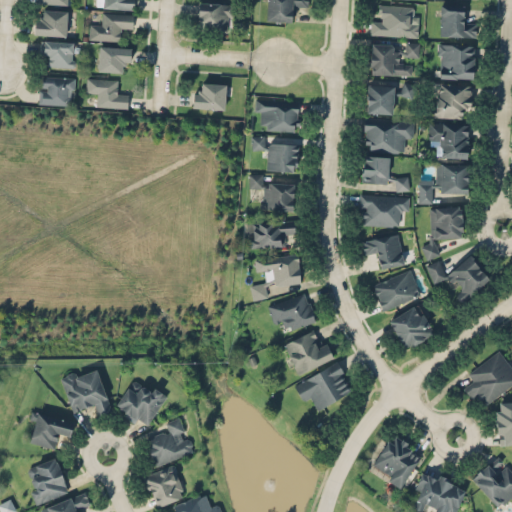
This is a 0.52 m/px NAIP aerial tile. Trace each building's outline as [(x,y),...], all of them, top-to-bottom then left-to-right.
[(92,0),(92,7),(133,8),(133,0),(92,0)] [(266,0),(266,19),(295,20),(295,3),(307,3),(307,0),(266,0)] [(198,29),(231,29),(231,2),(198,2),(198,29)] [(416,35),(417,15),(411,14),(411,4),(380,4),(380,21),(370,21),(369,34),(416,35)] [(464,20),(464,4),(439,4),(439,35),(475,35),(475,20),(464,20)] [(34,33),(65,34),(66,9),(44,9),(44,16),(34,16),(34,33)] [(89,39),(121,40),(121,29),(131,30),(131,12),(100,11),(100,20),(89,20),(89,39)] [(74,40),(43,40),(43,65),(73,65),(74,40)] [(406,54),(417,54),(417,41),(406,41),(406,54)] [(410,73),(411,63),(399,63),(399,51),(392,50),(392,42),(369,42),(369,73),(410,73)] [(436,76),(473,77),(474,43),(437,42),(436,76)] [(99,70),(121,70),(121,61),(129,61),(129,46),(99,46),(99,70)] [(38,103),(72,104),(73,76),(39,75),(38,103)] [(118,79),(86,77),(86,94),(96,95),(96,105),(126,106),(127,89),(117,88),(118,79)] [(224,82),(202,82),(202,90),(192,90),(192,107),(224,107),(224,82)] [(401,95),(413,95),(413,82),(401,82),(401,95)] [(470,83),(436,82),(434,115),(461,116),(461,107),(470,107),(470,83)] [(392,83),(367,83),(366,112),(392,112),(392,83)] [(297,98),(254,98),(254,117),(263,117),(263,129),(297,129),(297,98)] [(413,117),(363,116),(362,141),(369,141),(369,150),(402,151),(402,140),(413,140),(413,117)] [(468,122),(428,120),(427,143),(438,144),(437,156),(467,157),(468,122)] [(265,141),(265,135),(251,135),(251,148),(264,149),(263,169),(296,170),(296,142),(265,141)] [(388,155),(362,154),(361,180),(394,181),(394,189),(408,189),(408,175),(387,175),(388,155)] [(467,191),(467,163),(434,162),(434,177),(418,177),(417,201),(431,202),(431,190),(467,191)] [(293,181),(262,181),(262,173),(248,173),(248,187),(260,187),(260,208),(292,208),(293,181)] [(407,193),(358,193),(358,224),(397,224),(397,213),(407,213),(407,193)] [(429,236),(461,236),(461,205),(429,205),(429,236)] [(294,220),(247,220),(247,245),(285,245),(285,234),(294,234),(294,220)] [(362,239),(365,256),(376,254),(378,266),(402,262),(397,232),(362,239)] [(438,253),(432,239),(420,245),(426,259),(438,253)] [(266,281),(249,283),(251,298),(268,296),(266,285),(300,281),(296,253),(254,258),(255,270),(265,269),(266,281)] [(425,263),(432,282),(448,276),(460,290),(455,294),(461,300),(462,300),(489,277),(486,267),(473,253),(468,254),(451,269),(445,271),(442,267),(439,258),(425,263)] [(381,308),(419,296),(410,270),(372,282),(381,308)] [(273,322),(283,319),(287,329),(315,320),(305,292),(267,305),(273,322)] [(387,320),(404,349),(434,332),(417,302),(387,320)] [(332,357),(323,335),(315,338),(311,330),(283,342),(296,373),(332,357)] [(465,371),(472,382),(464,387),(478,407),(511,384),(511,366),(500,348),(465,371)] [(304,404),(314,399),(318,407),(352,390),(337,360),(293,382),(304,404)] [(60,376),(72,412),(94,404),(97,414),(110,409),(95,364),(60,376)] [(166,394),(144,380),(139,389),(129,382),(114,406),(146,426),(166,394)] [(511,399),(495,399),(495,443),(511,443),(511,399)] [(56,447),(59,432),(70,434),(73,420),(35,411),(29,441),(56,447)] [(165,432),(145,437),(152,464),(192,453),(182,416),(162,422),(165,432)] [(399,487),(422,452),(391,432),(369,468),(399,487)] [(511,470),(496,453),(470,477),(498,508),(510,497),(511,499),(511,470)] [(34,475),(26,478),(35,503),(67,492),(55,456),(30,465),(34,475)] [(143,474),(154,505),(184,495),(174,464),(143,474)] [(413,488),(419,491),(412,507),(422,511),(424,506),(438,511),(454,511),(466,485),(422,467),(413,488)] [(81,511),(80,508),(89,504),(83,490),(40,507),(41,511),(81,511)] [(0,501),(0,509),(1,511),(11,511),(16,510),(10,497),(0,501)] [(220,511),(215,501),(208,504),(204,497),(170,511),(220,511)]
